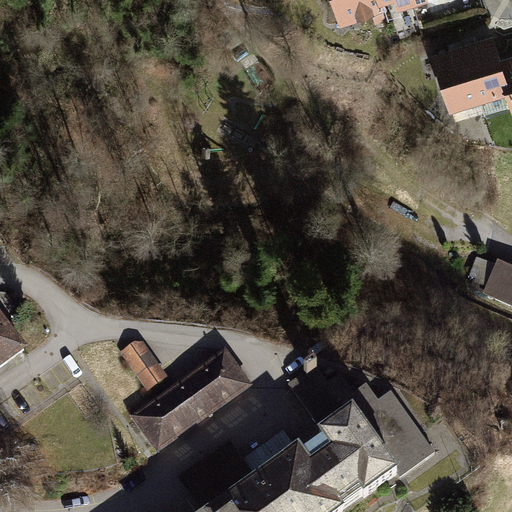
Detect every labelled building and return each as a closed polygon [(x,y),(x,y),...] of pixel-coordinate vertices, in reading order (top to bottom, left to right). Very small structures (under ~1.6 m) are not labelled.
[(379,0),(333,0),(342,26),(384,12),(381,4),(379,0)] [(379,0),(381,4),(394,0),(395,0),(399,11),(415,6),(412,0),(379,0)] [(491,34),(463,43),(482,101),(510,91),(499,59),(491,34)] [(463,43),(433,53),(452,111),(482,101),(463,43)] [(511,55),(499,59),(510,91),(511,98),(511,55)] [(511,265),(500,259),(482,299),(511,314),(511,265)] [(0,370),(26,351),(0,316),(0,370)] [(141,341),(121,354),(148,392),(167,379),(141,341)] [(226,352),(131,419),(158,457),(253,390),(226,352)] [(211,511),(343,511),(343,510),(363,496),(368,503),(435,456),(392,396),(379,405),(367,387),(355,396),(340,374),(328,383),(317,367),(288,387),(322,435),(317,439),(329,456),(314,466),(302,449),(297,452),(257,481),(211,511)] [(243,462),(257,481),(297,452),(284,433),(243,462)]
